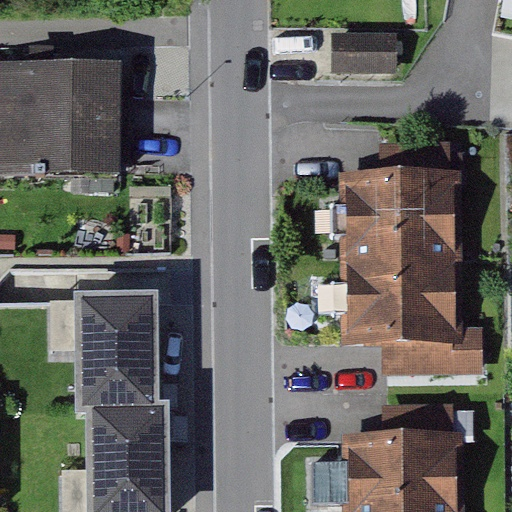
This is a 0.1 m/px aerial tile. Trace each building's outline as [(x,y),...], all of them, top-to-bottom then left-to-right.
[(333,35),(337,73),(399,66),(395,28),(333,35)] [(116,68),(0,67),(0,181),(115,182),(116,68)] [(471,175),(362,180),(371,360),(479,355),(471,175)] [(58,282),(0,283),(0,437),(64,434),(58,282)] [(477,511),(473,433),(364,438),(367,511),(477,511)]
